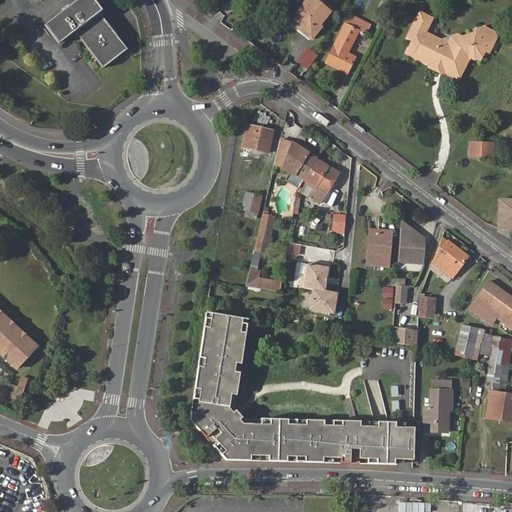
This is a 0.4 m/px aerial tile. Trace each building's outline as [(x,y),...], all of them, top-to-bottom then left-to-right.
[(61,44),(75,33),(99,14),(103,12),(94,0),(76,0),(45,25),(61,44)] [(312,0),(308,0),(290,22),(309,39),(317,30),(315,28),(328,13),(312,0)] [(448,41),(444,39),(443,41),(426,32),(433,18),(421,12),(408,37),(414,40),(407,53),(431,64),(433,60),(446,67),(445,68),(460,75),(469,55),(476,59),(482,56),(485,50),(490,52),(497,38),(495,32),(485,27),(480,28),(478,32),(477,34),(476,36),(474,35),(472,34),(462,37),(456,35),(452,36),(450,40),(449,42),(448,41)] [(75,33),(103,69),(126,50),(99,14),(75,33)] [(347,19),(344,27),(357,33),(365,37),(368,29),(347,19)] [(357,33),(344,27),(325,64),(342,73),(344,70),(348,72),(354,59),(346,55),(357,33)] [(287,60),(282,68),(290,72),(295,64),(287,60)] [(433,60),(431,64),(430,68),(442,74),(445,68),(446,67),(433,60)] [(247,126),(244,147),(270,152),(274,131),(247,126)] [(275,162),(281,165),(304,180),(317,160),(295,145),(280,139),(275,162)] [(494,159),(495,146),(472,145),(471,157),(494,159)] [(339,174),(317,160),(304,180),(326,195),(339,174)] [(264,196),(247,192),(244,209),(260,213),(264,196)] [(511,201),(501,202),(499,230),(511,231),(511,201)] [(345,235),(347,215),(334,214),(332,234),(345,235)] [(275,217),(262,215),(260,225),(273,228),(275,217)] [(426,240),(404,224),(401,264),(425,265),(426,240)] [(260,225),(254,249),(267,252),(273,228),(260,225)] [(388,263),(391,231),(372,230),(369,262),(388,263)] [(469,255),(444,236),(434,260),(455,276),(468,257),(469,255)] [(297,256),(301,248),(292,244),(288,252),(297,256)] [(330,268),(309,263),(305,288),(313,290),(310,310),(335,314),(340,292),(326,290),(330,268)] [(281,290),(283,281),(260,277),(261,271),(252,268),(248,285),(281,290)] [(502,321),(511,306),(511,297),(489,282),(474,303),(486,311),(482,317),(492,325),(497,318),(502,321)] [(394,287),(384,286),(383,297),(393,298),(394,287)] [(407,305),(409,287),(397,286),(396,304),(407,305)] [(421,296),(419,314),(431,315),(433,298),(424,297),(424,294),(421,294),(421,296)] [(384,299),(383,309),(393,309),(393,299),(384,299)] [(511,306),(502,321),(511,328),(511,306)] [(0,354),(15,369),(35,347),(0,313),(0,354)] [(220,458),(373,463),(397,464),(397,459),(406,460),(413,460),(414,427),(406,427),(401,427),(401,422),(382,421),(352,420),(246,417),(240,411),(237,407),(249,319),(207,313),(192,427),(220,458)] [(418,329),(418,332),(451,336),(452,330),(454,320),(419,316),(418,329)] [(481,342),(486,332),(486,330),(462,325),(456,353),(478,358),(479,354),(481,342)] [(418,338),(418,329),(394,326),(392,342),(417,346),(418,338)] [(481,342),(479,354),(490,338),(491,333),(486,332),(481,342)] [(493,357),(491,368),(509,376),(511,352),(511,342),(490,338),(479,354),(493,357)] [(509,376),(491,368),(488,389),(506,391),(509,376)] [(17,390),(14,399),(21,402),(29,382),(21,379),(17,390)] [(7,397),(14,399),(17,390),(10,387),(7,397)] [(424,407),(423,431),(446,431),(447,409),(451,409),(452,390),(431,389),(430,407),(424,407)] [(511,395),(489,392),(486,416),(511,420),(511,395)]
